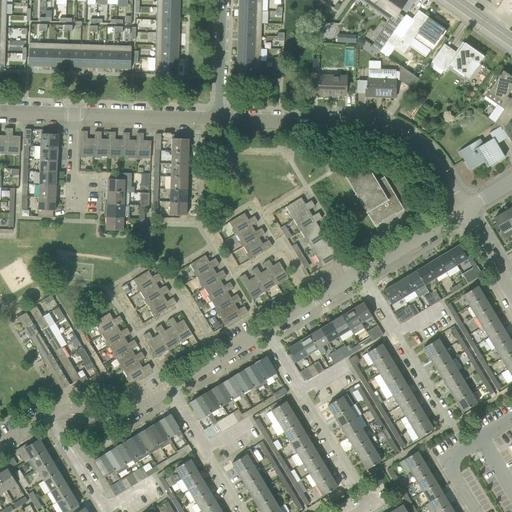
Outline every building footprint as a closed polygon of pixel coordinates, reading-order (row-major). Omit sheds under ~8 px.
[(156,0),(157,8),(180,8),(179,0),(156,0)] [(262,0),(239,0),(239,10),(262,11),(262,0)] [(392,21),(406,1),(403,0),(363,0),(391,19),(372,46),(380,51),(387,42),(394,31),(394,32),(398,26),(392,21)] [(156,20),(179,21),(180,8),(157,8),(156,20)] [(239,10),(238,23),(262,24),(262,11),(239,10)] [(431,48),(434,44),(434,45),(445,29),(428,17),(427,20),(417,13),(401,36),(394,32),(394,31),(387,42),(403,54),(415,37),(431,48)] [(156,33),(179,34),(179,21),(156,20),(156,33)] [(238,23),(238,36),(261,36),(262,24),(238,23)] [(155,45),(179,46),(179,34),(156,33),(155,45)] [(356,36),(337,34),(336,43),(355,45),(356,36)] [(261,36),(238,36),(238,48),(261,49),(261,36)] [(462,42),(462,43),(456,52),(444,44),(431,62),(444,72),(450,65),(468,78),(478,64),(479,64),(481,62),(480,61),(484,57),(462,42)] [(29,66),(42,66),(43,43),(29,43),(29,66)] [(42,66),(55,67),(55,44),(43,43),(42,66)] [(55,67),(67,67),(68,44),(55,44),(55,67)] [(67,67),(80,68),(80,45),(68,44),(67,67)] [(80,68),(92,68),(93,45),(80,45),(80,68)] [(92,68),(105,68),(106,45),(93,45),(92,68)] [(118,46),(106,45),(105,68),(117,69),(118,46)] [(178,59),(179,46),(155,45),(155,58),(178,59)] [(117,69),(131,69),(131,46),(118,46),(117,69)] [(238,48),(237,61),(260,62),(261,49),(238,48)] [(155,71),(178,72),(178,59),(155,58),(155,71)] [(237,61),(237,74),(260,75),(260,62),(237,61)] [(419,79),(411,74),(400,66),(399,81),(412,89),(419,79)] [(365,96),(395,97),(396,80),(395,80),(396,71),(369,70),(368,79),(368,88),(366,88),(365,96)] [(485,96),(505,110),(496,123),(501,127),(500,127),(504,130),(509,122),(511,118),(511,102),(511,100),(511,99),(507,96),(511,89),(511,76),(503,70),(490,89),(485,96)] [(318,95),(346,96),(346,88),(355,89),(355,84),(346,84),(346,76),(318,75),(318,95)] [(487,167),(504,157),(497,144),(508,137),(504,130),(500,127),(490,133),(493,139),(484,144),(481,139),(460,151),(471,170),(484,162),(487,167)] [(13,129),(6,128),(6,136),(5,151),(6,151),(12,152),(12,154),(20,154),(20,136),(13,136),(13,129)] [(44,134),(41,134),(41,147),(58,148),(58,134),(53,134),(54,130),(44,130),(44,134)] [(87,139),(88,131),(81,131),(80,156),(81,156),(81,154),(86,154),(86,156),(94,157),(95,154),(94,154),(94,139),(87,139)] [(102,132),(95,132),(94,139),(94,154),(95,154),(100,154),(100,157),(109,157),(109,155),(108,155),(109,139),(108,139),(101,139),(102,132)] [(123,140),(122,140),(115,139),(116,132),(109,132),(108,139),(109,139),(108,155),(109,155),(114,155),(114,157),(122,158),(123,155),(122,155),(123,140)] [(123,133),(122,140),(123,140),(122,155),(123,155),(128,155),(128,158),(137,158),(137,156),(136,156),(137,140),(136,140),(129,140),(130,133),(123,133)] [(151,141),(143,140),(144,133),(137,133),(136,140),(137,140),(136,156),(137,156),(142,156),(142,158),(150,158),(151,141)] [(189,139),(172,138),(172,152),(189,152),(189,139)] [(58,148),(41,147),(40,160),(57,160),(58,148)] [(188,165),(189,152),(172,152),(171,164),(188,165)] [(57,173),(57,160),(40,160),(40,172),(57,173)] [(367,163),(344,176),(344,177),(345,176),(366,212),(366,213),(367,213),(375,227),(383,222),(381,220),(395,212),(396,214),(404,210),(384,177),(377,181),(366,164),(367,163)] [(188,178),(188,165),(171,164),(171,177),(188,178)] [(56,185),(57,173),(40,172),(40,185),(56,185)] [(125,173),(110,173),(110,179),(108,179),(108,192),(129,193),(134,193),(135,187),(125,187),(125,173)] [(187,190),(188,178),(171,177),(170,190),(187,190)] [(56,198),(56,185),(40,185),(39,197),(56,198)] [(187,203),(187,190),(170,190),(170,202),(187,203)] [(124,206),(124,205),(128,205),(129,193),(108,192),(107,205),(124,206)] [(149,194),(145,193),(140,193),(140,206),(145,206),(149,206),(149,194)] [(39,210),(38,210),(38,217),(53,218),(53,210),(55,210),(56,198),(39,197),(39,210)] [(301,198),(286,207),(293,219),(309,210),(315,206),(311,200),(305,204),(301,198)] [(170,202),(170,215),(187,215),(187,203),(170,202)] [(107,205),(105,205),(104,212),(107,212),(107,218),(123,218),(124,206),(107,205)] [(309,210),(293,219),(300,231),(316,222),(322,218),(319,212),(313,216),(309,210)] [(511,220),(507,211),(494,218),(503,232),(511,226),(511,220)] [(248,220),(244,213),(229,222),(236,235),(252,225),(252,226),(258,222),(255,216),(248,220)] [(106,230),(123,231),(123,218),(107,218),(106,230)] [(300,231),(308,243),(329,230),(326,224),(320,228),(316,222),(300,231)] [(243,247),(259,238),(265,234),(262,228),(256,232),(252,226),(252,225),(236,235),(243,247)] [(334,252),(330,246),(337,242),(329,230),(308,243),(322,267),(344,254),(340,248),(334,252)] [(272,246),(269,240),(263,244),(259,238),(243,247),(251,259),(272,246)] [(457,265),(468,259),(459,245),(448,251),(457,265)] [(302,263),(306,261),(299,249),(295,251),(302,263)] [(438,258),(446,272),(457,265),(448,251),(438,258)] [(190,264),(190,265),(197,277),(213,267),(213,268),(219,264),(216,258),(209,262),(205,255),(190,264)] [(427,264),(435,278),(446,272),(438,258),(427,264)] [(289,277),(279,262),(273,266),(269,260),(263,263),(267,269),(276,285),(289,277)] [(416,271),(424,285),(435,278),(427,264),(416,271)] [(463,274),(468,283),(482,275),(477,265),(463,274)] [(203,289),(204,288),(205,289),(220,279),(220,280),(226,276),(223,270),(217,274),(213,268),(213,267),(197,277),(202,284),(200,284),(203,289)] [(257,267),(251,270),(255,277),(264,292),(276,285),(267,269),(261,273),(257,267)] [(153,277),(149,271),(133,280),(141,292),(156,283),(162,279),(159,274),(153,277)] [(413,291),(424,285),(416,271),(405,277),(413,291)] [(249,280),(245,274),(239,278),(252,299),(264,292),(255,277),(249,280)] [(394,284),(403,298),(413,291),(405,277),(394,284)] [(210,301),(211,300),(212,301),(227,292),(234,288),(230,282),(224,286),(220,280),(220,279),(205,289),(208,295),(207,296),(210,301)] [(148,304),(163,295),(170,291),(166,286),(160,289),(156,283),(141,292),(148,304)] [(383,290),(392,304),(403,298),(394,284),(383,290)] [(478,286),(463,295),(469,306),(484,297),(478,286)] [(435,291),(430,294),(435,303),(441,300),(435,291)] [(217,313),(219,312),(219,313),(235,304),(241,300),(237,294),(231,298),(227,292),(212,301),(216,307),(214,308),(217,313)] [(430,306),(435,303),(430,294),(425,297),(430,306)] [(46,304),(54,299),(51,295),(43,299),(46,304)] [(177,303),(173,298),(167,301),(163,295),(148,304),(155,316),(177,303)] [(469,306),(476,316),(491,307),(484,297),(469,306)] [(372,316),(364,302),(353,309),(361,323),(372,316)] [(408,307),(414,316),(419,313),(414,303),(408,307)] [(450,303),(446,305),(452,316),(456,313),(450,303)] [(219,313),(226,325),(248,312),(244,306),(238,310),(235,304),(219,313)] [(43,317),(37,306),(17,318),(20,323),(22,322),(25,328),(43,317)] [(64,317),(58,307),(53,310),(59,321),(64,317)] [(408,319),(414,316),(408,307),(403,310),(408,319)] [(476,316),(482,327),(497,318),(491,307),(476,316)] [(353,309),(342,316),(353,335),(364,328),(361,323),(353,309)] [(397,313),(403,323),(408,319),(403,310),(397,313)] [(109,313),(94,322),(101,334),(117,325),(123,322),(120,316),(114,319),(109,313)] [(456,313),(452,316),(459,326),(463,324),(456,313)] [(331,322),(339,336),(342,341),(353,335),(342,316),(331,322)] [(28,333),(27,334),(30,340),(50,328),(43,317),(25,328),(28,333)] [(180,342),(193,335),(183,319),(177,323),(173,317),(167,321),(171,327),(180,342)] [(482,327),(489,338),(503,329),(497,318),(482,327)] [(320,329),(329,343),(339,336),(331,322),(320,329)] [(459,326),(465,337),(469,335),(463,324),(459,326)] [(117,325),(101,334),(109,346),(124,337),(130,334),(127,328),(121,331),(117,325)] [(161,325),(155,328),(159,334),(168,350),(180,342),(171,327),(165,331),(161,325)] [(383,335),(378,325),(367,332),(372,341),(383,335)] [(30,340),(32,343),(34,342),(38,349),(56,338),(50,328),(30,340)] [(326,352),(323,346),(329,343),(320,329),(309,335),(318,349),(321,355),(326,352)] [(462,339),(455,329),(452,331),(458,341),(462,339)] [(489,338),(495,348),(510,339),(503,329),(489,338)] [(143,335),(156,357),(168,350),(159,334),(153,338),(149,332),(143,335)] [(72,342),(77,339),(73,333),(68,336),(72,342)] [(299,342),(307,356),(318,349),(309,335),(299,342)] [(469,335),(465,337),(472,348),(475,346),(469,335)] [(109,346),(116,358),(132,349),(138,346),(134,340),(128,343),(124,337),(109,346)] [(41,353),(39,355),(42,360),(62,348),(56,338),(38,349),(41,353)] [(445,349),(438,339),(423,348),(430,358),(445,349)] [(468,350),(462,339),(458,341),(464,352),(468,350)] [(495,348),(502,359),(511,352),(511,342),(510,339),(495,348)] [(288,348),(296,362),(307,356),(299,342),(288,348)] [(348,351),(350,355),(361,348),(359,344),(349,350),(348,351)] [(367,353),(368,353),(362,356),(368,366),(374,363),(388,354),(382,344),(367,353)] [(345,345),(334,351),(340,361),(350,355),(348,351),(349,350),(345,345)] [(475,346),(472,348),(478,359),(482,356),(475,346)] [(42,360),(45,364),(46,363),(50,369),(68,358),(62,348),(42,360)] [(84,362),(89,358),(83,348),(78,351),(84,362)] [(123,371),(139,361),(145,358),(141,352),(135,355),(132,349),(116,358),(123,371)] [(451,360),(445,349),(430,358),(436,369),(451,360)] [(471,363),(475,361),(468,350),(464,352),(471,363)] [(329,355),(335,364),(340,361),(334,351),(329,355)] [(511,352),(502,359),(508,370),(511,367),(511,352)] [(388,354),(374,363),(380,374),(395,365),(388,354)] [(356,355),(348,360),(357,373),(360,371),(356,364),(360,361),(356,355)] [(482,356),(478,359),(485,369),(488,367),(482,356)] [(53,374),(51,375),(55,380),(74,369),(68,358),(50,369),(53,374)] [(265,380),(274,375),(276,378),(278,377),(267,358),(256,365),(265,380)] [(94,366),(90,359),(83,363),(87,371),(94,366)] [(458,371),(451,360),(436,369),(443,380),(458,371)] [(152,370),(149,364),(143,367),(139,361),(123,371),(131,383),(152,370)] [(318,361),(313,364),(318,374),(324,371),(318,361)] [(481,371),(475,361),(471,363),(477,373),(481,371)] [(313,377),(318,374),(313,364),(307,368),(313,377)] [(254,387),(255,386),(263,381),(265,385),(267,383),(265,380),(256,365),(245,372),(254,387)] [(395,365),(380,374),(386,385),(401,376),(395,365)] [(485,369),(491,380),(495,378),(488,367),(485,369)] [(307,381),(313,377),(307,368),(302,371),(307,381)] [(62,389),(76,381),(78,385),(88,379),(86,375),(80,378),(74,369),(55,380),(57,384),(59,383),(62,389)] [(357,373),(361,381),(363,384),(367,382),(360,371),(357,373)] [(464,381),(458,371),(443,380),(449,390),(464,381)] [(484,384),(488,382),(481,371),(477,373),(484,384)] [(257,390),(255,386),(254,387),(245,372),(234,378),(243,393),(244,393),(246,396),(257,390)] [(386,385),(393,395),(408,386),(401,376),(386,385)] [(246,396),(244,393),(243,393),(234,378),(223,385),(232,400),(233,399),(241,394),(243,398),(246,396)] [(495,378),(491,380),(497,391),(501,388),(495,378)] [(471,392),(464,382),(464,381),(449,390),(456,401),(471,392)] [(367,382),(363,384),(369,395),(373,392),(367,382)] [(484,384),(488,392),(492,390),(488,382),(484,384)] [(113,393),(109,385),(104,388),(109,396),(113,393)] [(222,407),(222,406),(231,401),(232,404),(235,403),(233,399),(232,400),(223,385),(213,391),(222,407)] [(362,399),(366,397),(360,386),(356,389),(362,399)] [(393,395),(399,406),(414,397),(408,386),(393,395)] [(276,399),(288,393),(284,387),(273,394),(274,395),(274,396),(276,399)] [(224,409),(222,406),(222,407),(213,391),(202,398),(211,413),(220,408),(222,411),(224,409)] [(376,405),(380,403),(382,402),(378,395),(376,396),(373,392),(369,395),(376,405)] [(462,412),(477,403),(471,392),(456,401),(462,412)] [(353,405),(347,394),(328,405),(334,416),(349,407),(353,405)] [(263,402),(265,406),(276,399),(274,396),(263,402)] [(373,408),(366,397),(362,399),(369,410),(373,408)] [(399,406),(406,417),(421,408),(414,397),(399,406)] [(200,419),(207,415),(213,425),(216,422),(217,422),(211,413),(202,398),(191,404),(200,419)] [(293,412),(286,401),(271,411),(277,421),(293,412)] [(252,409),(255,412),(265,406),(263,402),(252,409)] [(386,414),(380,403),(376,405),(383,416),(386,414)] [(341,427),(356,418),(349,407),(334,416),(341,427)] [(379,418),(373,408),(369,410),(375,421),(379,418)] [(406,417),(412,427),(427,418),(421,408),(406,417)] [(233,413),(238,422),(244,419),(241,415),(242,415),(239,409),(233,413)] [(241,415),(244,419),(255,412),(252,409),(242,415),(241,415)] [(280,425),(284,432),(299,423),(293,412),(277,421),(280,425)] [(227,416),(233,425),(238,422),(233,413),(227,416)] [(259,414),(253,417),(261,431),(265,429),(259,419),(261,417),(259,414)] [(393,425),(386,414),(383,416),(389,427),(393,425)] [(160,423),(170,438),(178,433),(179,436),(182,434),(171,416),(160,423)] [(222,419),(227,429),(233,425),(227,416),(222,419)] [(341,427),(347,437),(362,428),(356,418),(341,427)] [(385,429),(379,418),(375,421),(382,431),(385,429)] [(412,427),(419,438),(434,429),(427,418),(412,427)] [(222,419),(217,422),(216,422),(222,432),(227,429),(222,419)] [(216,422),(213,425),(211,426),(216,435),(222,432),(216,422)] [(149,430),(159,444),(167,440),(169,443),(171,441),(169,438),(170,438),(160,423),(149,430)] [(299,423),(284,432),(290,443),(306,433),(299,423)] [(399,435),(396,430),(393,425),(389,427),(395,438),(399,435)] [(210,436),(211,438),(216,435),(211,426),(204,430),(208,437),(210,436)] [(362,428),(347,437),(354,448),(368,439),(362,428)] [(267,442),(271,440),(265,429),(261,431),(267,442)] [(392,440),(385,429),(382,431),(388,442),(392,440)] [(159,445),(159,444),(149,430),(139,436),(150,454),(160,447),(159,445)] [(290,443),(297,453),(312,444),(306,433),(290,443)] [(406,446),(399,435),(395,438),(402,448),(406,446)] [(139,461),(150,454),(139,436),(128,443),(139,461)] [(28,446),(27,444),(17,449),(25,463),(30,459),(46,450),(39,439),(28,446)] [(360,459),(375,450),(368,439),(354,448),(360,459)] [(278,450),(271,440),(267,442),(274,453),(278,450)] [(395,453),(398,450),(392,440),(388,442),(395,453)] [(258,444),(264,454),(268,451),(262,441),(258,444)] [(117,449),(126,464),(134,459),(136,462),(139,461),(128,443),(117,449)] [(303,464),(318,455),(312,444),(297,453),(303,464)] [(192,450),(188,445),(177,451),(180,457),(192,450)] [(117,474),(127,467),(126,464),(117,449),(106,456),(117,474)] [(37,470),(52,460),(46,450),(30,459),(37,470)] [(280,463),(284,461),(278,450),(274,453),(280,463)] [(367,470),(381,461),(375,450),(360,459),(367,470)] [(404,460),(399,463),(406,474),(410,471),(410,470),(424,462),(418,451),(404,460)] [(5,456),(7,460),(12,468),(18,465),(11,453),(5,456)] [(254,465),(247,454),(232,463),(239,474),(254,465)] [(266,457),(271,464),(275,462),(270,455),(266,457)] [(303,464),(310,475),(325,465),(318,455),(303,464)] [(113,476),(114,476),(117,474),(106,456),(95,462),(104,477),(111,473),(113,476)] [(190,459),(176,468),(181,478),(196,469),(190,459)] [(59,471),(52,460),(37,470),(44,481),(59,471)] [(286,474),(290,471),(284,461),(280,463),(286,474)] [(410,470),(410,471),(416,481),(430,473),(424,462),(410,470)] [(266,486),(254,465),(239,474),(252,495),(266,486)] [(281,473),(277,465),(273,467),(277,475),(281,473)] [(331,476),(325,465),(310,475),(316,485),(331,476)] [(143,479),(148,476),(146,472),(143,467),(137,470),(143,479)] [(148,476),(155,472),(152,468),(146,472),(148,476)] [(393,480),(397,478),(391,468),(387,470),(393,480)] [(17,484),(8,469),(0,473),(0,480),(6,490),(17,484)] [(196,469),(181,478),(187,487),(202,478),(196,469)] [(20,481),(24,478),(20,470),(15,473),(20,481)] [(137,470),(132,474),(137,483),(143,479),(137,470)] [(59,471),(44,481),(50,491),(65,482),(59,471)] [(297,482),(290,471),(286,474),(293,485),(297,482)] [(416,481),(423,492),(437,483),(430,473),(416,481)] [(126,477),(132,486),(137,483),(132,474),(126,477)] [(165,480),(163,476),(159,478),(164,488),(173,483),(169,477),(165,480)] [(284,486),(288,483),(283,476),(279,478),(284,486)] [(316,485),(323,496),(338,487),(331,476),(316,485)] [(126,477),(121,480),(127,489),(132,486),(126,477)] [(24,478),(20,481),(24,489),(29,486),(24,478)] [(202,478),(187,487),(193,497),(208,488),(202,478)] [(400,491),(403,489),(397,478),(393,480),(400,491)] [(121,493),(127,489),(121,480),(118,482),(115,483),(121,493)] [(72,493),(65,482),(50,491),(57,502),(72,493)] [(300,495),(303,493),(297,482),(293,485),(300,495)] [(115,483),(110,487),(115,496),(121,493),(115,483)] [(437,483),(423,492),(419,495),(425,505),(443,494),(437,483)] [(258,506),(273,497),(266,486),(252,495),(258,506)] [(294,494),(290,487),(286,489),(290,496),(294,494)] [(193,497),(199,506),(213,497),(208,488),(193,497)] [(406,502),(410,500),(403,489),(400,491),(406,502)] [(167,492),(170,497),(172,500),(176,498),(171,490),(167,492)] [(33,502),(37,499),(33,492),(28,495),(33,502)] [(71,511),(80,507),(78,504),(79,504),(72,493),(57,502),(62,511),(71,511)] [(310,504),(303,493),(300,495),(306,506),(310,504)] [(429,511),(437,511),(450,505),(443,494),(425,505),(429,511)] [(25,496),(14,503),(17,508),(28,501),(25,496)] [(213,497),(199,506),(202,511),(210,511),(219,507),(213,497)] [(270,511),(279,507),(273,497),(258,506),(261,511),(270,511)] [(300,505),(296,497),(292,500),(297,507),(300,505)] [(37,499),(33,502),(37,510),(42,507),(37,499)] [(177,500),(173,503),(178,510),(182,508),(180,504),(177,500)] [(413,511),(416,510),(410,500),(406,502),(412,511),(413,511)] [(168,502),(164,504),(169,511),(173,510),(168,502)]
